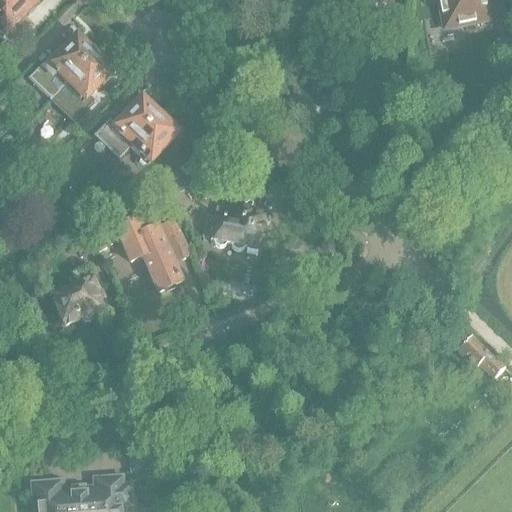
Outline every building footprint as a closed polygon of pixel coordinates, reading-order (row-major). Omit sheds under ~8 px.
[(35,30),(25,21),(42,3),(39,0),(2,0),(0,3),(0,34),(16,49),(35,30)] [(389,6),(390,0),(349,0),(348,10),(367,14),(370,1),(389,6)] [(489,23),(503,20),(500,3),(499,3),(498,0),(438,0),(444,31),(489,23)] [(53,65),(48,61),(32,78),(55,100),(68,87),(96,56),(78,38),(53,65)] [(115,74),(96,56),(68,87),(55,100),(53,102),(76,124),(94,104),(90,101),(115,74)] [(132,149),(161,118),(155,113),(158,109),(147,98),(144,102),(143,101),(114,130),(108,124),(94,139),(118,163),(132,149)] [(316,112),(303,100),(294,110),(307,122),(316,112)] [(161,118),(132,149),(151,167),(180,137),(161,118)] [(228,158),(218,144),(217,143),(194,160),(205,175),(228,158)] [(17,171),(2,187),(13,196),(27,180),(17,171)] [(35,222),(52,203),(41,192),(23,211),(35,222)] [(260,253),(266,219),(254,217),(254,213),(230,209),(230,211),(218,209),(212,244),(260,253)] [(95,233),(94,232),(86,221),(69,233),(67,234),(70,238),(76,247),(90,237),(95,233)] [(175,267),(192,260),(175,222),(159,229),(159,228),(143,235),(145,238),(141,240),(138,233),(122,240),(132,266),(144,261),(159,297),(183,287),(175,267)] [(67,234),(69,233),(65,229),(51,237),(55,247),(70,238),(67,234)] [(105,238),(100,241),(95,233),(90,237),(101,255),(111,249),(105,238)] [(106,314),(93,280),(90,272),(75,279),(78,287),(51,298),(64,331),(81,325),(84,327),(89,327),(94,324),(96,318),(106,314)] [(402,352),(411,343),(392,324),(387,330),(384,327),(380,331),(402,352)] [(494,382),(506,371),(474,338),(459,353),(476,371),(480,367),(494,382)] [(133,475),(161,473),(159,451),(131,453),(133,475)] [(132,509),(130,489),(121,489),(121,483),(70,487),(71,493),(34,496),(35,511),(127,511),(127,510),(132,509)]
